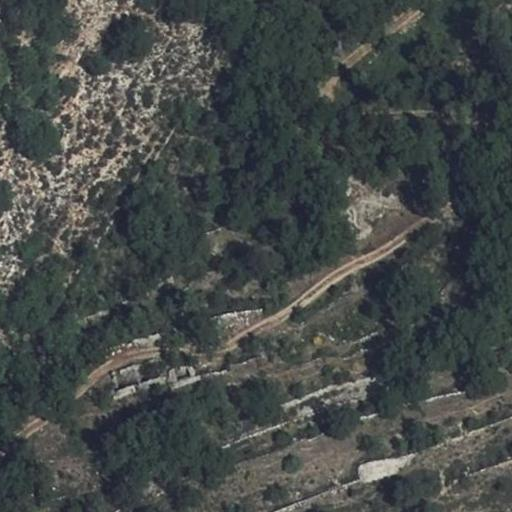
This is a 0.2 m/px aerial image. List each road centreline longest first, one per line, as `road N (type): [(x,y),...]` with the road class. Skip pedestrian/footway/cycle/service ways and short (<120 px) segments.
road 1 (track): [(511,166),(244,340),(143,351),(106,367),(0,448)]
road 2 (track): [(430,0),(335,74),(339,101),(369,116),(511,109)]
